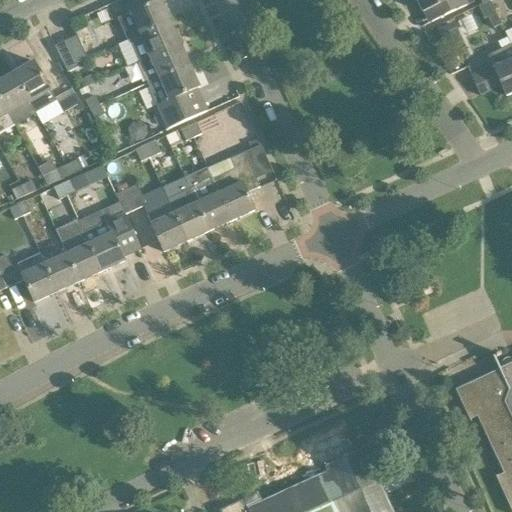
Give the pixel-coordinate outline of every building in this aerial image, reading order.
[(123,0),(121,1),(127,16),(137,38),(169,23),(159,1),(152,4),(150,0),(123,0)] [(415,0),(422,14),(426,13),(431,24),(467,7),(463,0),(415,0)] [(502,26),(491,2),(482,6),(478,8),(482,15),(485,13),(493,30),(502,26)] [(138,64),(179,46),(169,23),(137,38),(129,41),(138,64)] [(455,38),(449,25),(437,30),(442,43),(455,38)] [(67,43),(77,64),(87,59),(77,38),(67,43)] [(76,64),(77,64),(67,43),(56,48),(68,74),(78,69),(76,64)] [(148,86),(189,68),(179,46),(138,64),(144,76),(148,86)] [(506,98),(511,94),(511,51),(510,47),(501,51),(488,57),(493,68),(471,78),(480,98),(501,88),(506,98)] [(459,67),(455,58),(448,61),(452,71),(459,67)] [(12,76),(35,116),(36,115),(35,114),(56,103),(54,99),(33,63),(12,76)] [(189,68),(148,86),(169,130),(206,113),(196,91),(199,90),(189,68)] [(15,127),(35,116),(12,76),(0,82),(0,102),(14,127),(15,127)] [(94,84),(91,77),(75,84),(79,91),(94,84)] [(87,88),(79,92),(82,97),(89,93),(87,88)] [(81,105),(75,95),(72,90),(54,99),(56,103),(57,105),(57,106),(62,115),(81,105)] [(105,116),(94,97),(85,102),(96,121),(105,116)] [(0,135),(14,127),(0,102),(0,135)] [(202,136),(196,124),(181,131),(186,143),(202,136)] [(136,152),(141,163),(162,154),(156,142),(136,152)] [(212,181),(231,223),(253,213),(246,195),(259,189),(244,155),(231,161),(235,171),(212,181)] [(87,168),(82,158),(75,161),(80,171),(87,168)] [(79,173),(75,162),(57,171),(53,160),(38,167),(43,178),(47,188),(79,173)] [(92,187),(109,179),(103,167),(86,175),(92,187)] [(231,223),(212,181),(189,191),(209,233),(231,223)] [(60,202),(75,195),(69,182),(54,189),(60,202)] [(36,193),(32,183),(12,192),(17,202),(36,193)] [(117,196),(120,205),(125,215),(126,217),(147,207),(138,186),(117,196)] [(186,244),(209,233),(189,191),(168,201),(171,207),(169,208),(186,244)] [(18,206),(23,217),(31,214),(25,203),(18,206)] [(5,225),(23,217),(18,206),(0,214),(5,225)] [(164,254),(186,244),(169,208),(147,218),(164,254)] [(126,217),(125,215),(105,225),(84,234),(102,274),(124,263),(123,260),(141,252),(126,217)] [(102,274),(84,234),(62,244),(67,255),(66,255),(79,284),(102,274)] [(79,284),(66,255),(44,265),(40,255),(39,256),(56,294),(79,284)] [(34,305),(56,294),(39,256),(11,268),(6,256),(0,258),(0,278),(6,291),(24,282),(34,305)] [(501,369),(502,369),(499,370),(494,358),(492,359),(502,379),(488,385),(484,397),(462,389),(455,392),(470,425),(472,425),(470,422),(476,419),(503,476),(497,479),(495,476),(494,476),(510,511),(511,511),(511,361),(510,360),(509,360),(507,360),(506,360),(505,360),(504,361),(503,362),(502,362),(501,364),(501,365),(501,366),(501,368),(501,369)] [(329,474),(262,505),(258,496),(259,496),(258,495),(221,511),(390,511),(362,451),(326,468),(329,474)]
